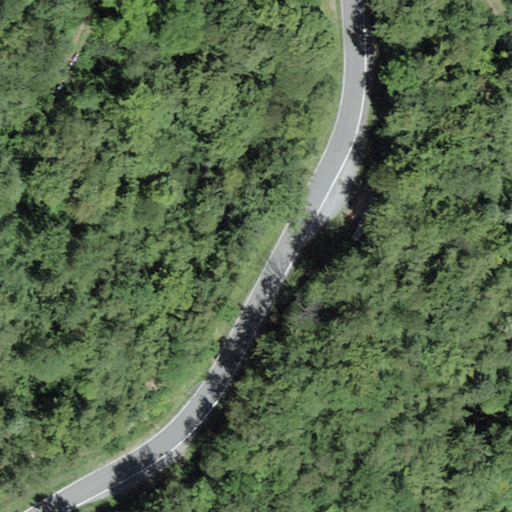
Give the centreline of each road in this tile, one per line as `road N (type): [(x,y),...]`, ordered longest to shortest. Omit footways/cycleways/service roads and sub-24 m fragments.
road 1 (tertiary): [(45,511),(177,430),(233,354),(347,123),(352,0)]
road 2 (track): [(404,511),(511,394)]
